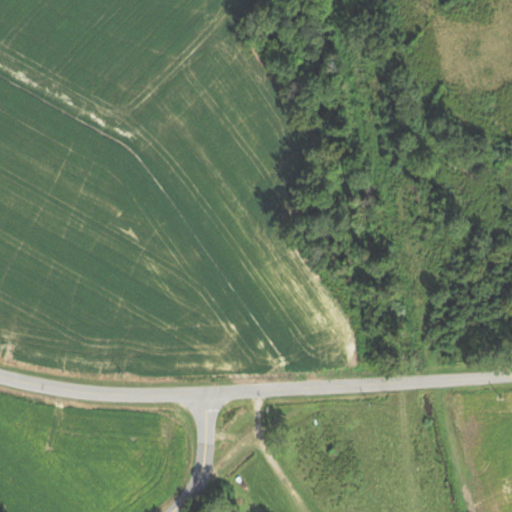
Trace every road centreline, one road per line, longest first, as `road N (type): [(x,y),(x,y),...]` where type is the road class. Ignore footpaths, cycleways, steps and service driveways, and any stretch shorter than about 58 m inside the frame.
road 1 (residential): [(511,381),(143,397),(0,377)]
road 2 (residential): [(173,511),(203,471),(208,395)]
